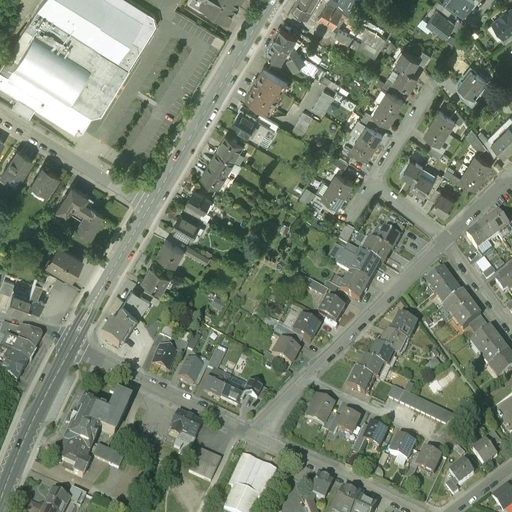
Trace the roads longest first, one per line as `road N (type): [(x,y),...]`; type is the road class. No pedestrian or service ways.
road 1 (secondary): [(272,0),(150,208)]
road 2 (residential): [(71,342),(255,430)]
road 3 (residential): [(307,376),(443,242)]
road 4 (residential): [(255,430),(421,511)]
road 5 (residential): [(150,208),(0,117)]
road 6 (secondary): [(71,342),(0,497)]
road 7 (secondary): [(150,208),(71,342)]
road 8 (residential): [(307,376),(437,434)]
